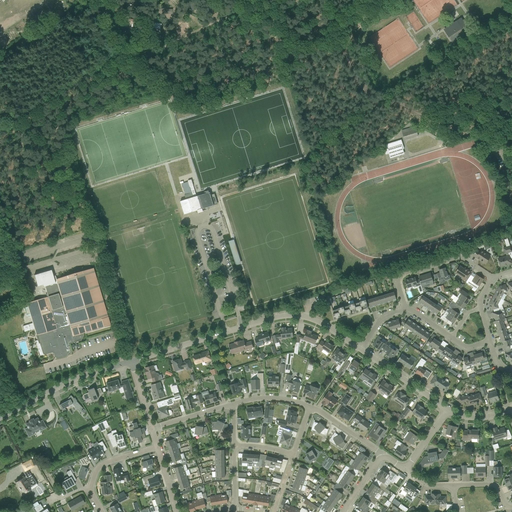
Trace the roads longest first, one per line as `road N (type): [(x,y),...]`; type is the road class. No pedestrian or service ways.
road 1 (residential): [(131,361),(286,316),(321,323),(360,349)]
road 2 (track): [(121,51),(138,58),(253,0)]
road 3 (residential): [(0,418),(131,361)]
road 4 (residential): [(404,309),(402,273),(461,256),(492,279)]
